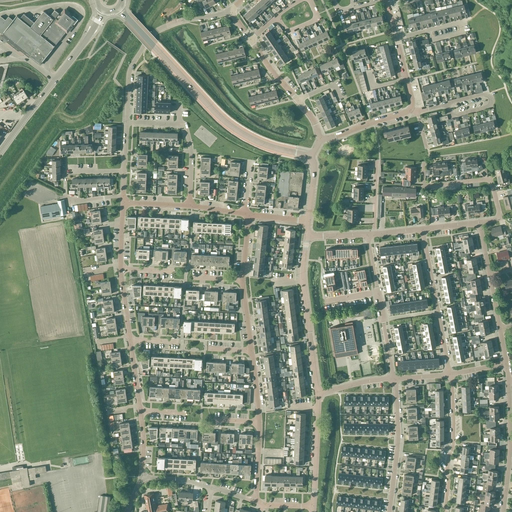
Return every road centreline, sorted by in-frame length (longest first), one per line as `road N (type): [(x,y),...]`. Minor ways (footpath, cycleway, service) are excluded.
road 1 (unclassified): [(308,157),(228,124),(118,7)]
road 2 (residential): [(126,122),(129,69),(153,32),(232,11)]
road 3 (secondary): [(0,152),(103,10)]
road 4 (unclassified): [(316,392),(302,279),(306,235)]
road 5 (residential): [(479,222),(500,218),(490,178),(422,186),(423,162)]
road 6 (residential): [(449,374),(422,229)]
road 7 (residential): [(189,206),(185,124),(126,122)]
road 8 (residential): [(444,511),(453,445),(449,374)]
road 9 (residential): [(389,511),(395,378)]
